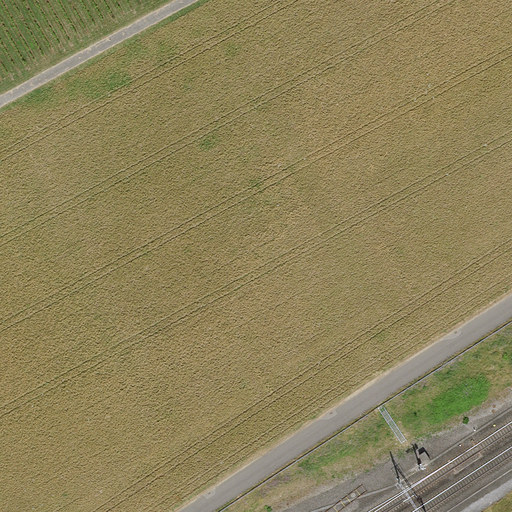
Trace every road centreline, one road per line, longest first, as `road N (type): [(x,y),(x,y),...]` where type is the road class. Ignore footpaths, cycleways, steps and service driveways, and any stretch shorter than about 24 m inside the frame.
road 1 (unclassified): [(194,511),(511,314)]
road 2 (track): [(0,102),(190,0)]
